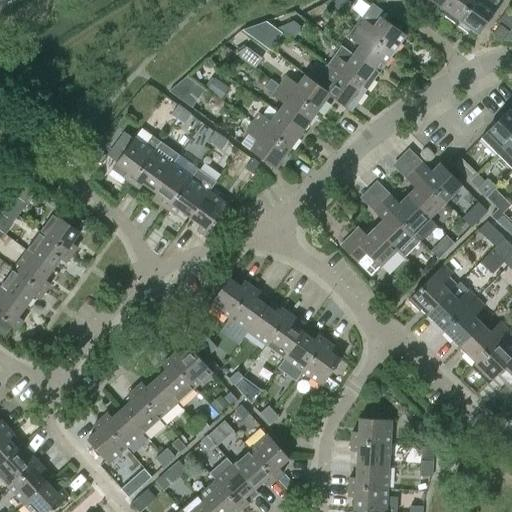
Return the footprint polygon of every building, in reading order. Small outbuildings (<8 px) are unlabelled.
[(447,0),(442,8),(441,7),(438,11),(457,25),(475,0),(447,0)] [(475,0),(457,25),(476,38),(503,0),(475,0)] [(362,19),(355,28),(392,54),(405,36),(380,18),(374,28),(362,19)] [(293,20),(277,28),(293,41),(303,28),(293,20)] [(500,25),(493,35),(502,42),(509,32),(500,25)] [(378,73),(392,54),(355,28),(349,38),(360,46),(354,55),(378,73)] [(365,92),(378,73),(354,55),(342,47),(329,65),(365,92)] [(247,48),(237,55),(256,69),(263,59),(247,48)] [(329,65),(315,84),(329,94),(329,95),(351,111),(365,92),(329,65)] [(280,86),(316,113),(329,95),(329,94),(315,84),(305,76),(298,85),(286,77),(280,86)] [(229,90),(223,86),(215,80),(207,90),(221,100),(229,90)] [(303,132),(316,113),(280,86),(271,80),(265,88),(274,95),(273,96),(284,104),(278,113),(278,114),(303,132)] [(177,120),(184,111),(178,106),(171,115),(177,120)] [(289,150),(303,132),(278,114),(278,113),(269,106),(262,116),(259,114),(252,123),(289,150)] [(498,155),(511,140),(511,113),(509,110),(481,138),(498,155)] [(184,111),(177,120),(184,125),(191,115),(184,111)] [(252,123),(246,133),(249,135),(241,145),(275,169),(289,150),(252,123)] [(112,170),(131,184),(161,143),(152,136),(152,137),(141,129),(112,170)] [(214,147),(221,137),(215,132),(208,142),(214,147)] [(221,137),(214,147),(221,152),(228,142),(221,137)] [(511,140),(498,155),(511,168),(511,140)] [(161,143),(131,184),(139,190),(143,184),(154,192),(173,166),(180,156),(161,143)] [(259,165),(240,151),(235,158),(247,166),(245,169),(252,174),(259,165)] [(454,165),(471,183),(478,176),(461,158),(454,165)] [(413,170),(445,202),(462,186),(440,164),(432,172),(421,162),(413,170)] [(160,205),(168,210),(191,179),(173,166),(154,192),(164,200),(160,205)] [(191,179),(168,210),(176,216),(180,211),(190,218),(209,193),(216,183),(198,169),(191,179)] [(415,189),(407,196),(429,218),(445,202),(413,170),(405,178),(415,189)] [(478,176),(471,183),(477,189),(484,182),(478,176)] [(399,205),(389,194),(384,190),(376,198),(381,203),(381,202),(419,241),(420,241),(423,239),(426,237),(429,235),(431,232),(433,229),(435,225),(429,219),(429,218),(407,196),(399,205)] [(228,206),(209,193),(190,218),(201,226),(197,231),(206,238),(228,206)] [(13,203),(8,210),(17,217),(25,207),(15,200),(13,203)] [(490,216),(496,222),(503,215),(508,209),(499,201),(494,206),(497,210),(490,216)] [(383,221),(375,229),(396,250),(396,251),(404,258),(420,242),(419,241),(381,202),(381,203),(372,211),(383,221)] [(480,204),(462,214),(467,224),(485,214),(480,204)] [(17,217),(8,210),(3,216),(13,223),(17,217)] [(54,214),(40,233),(72,256),(77,248),(72,244),(80,233),(54,214)] [(511,223),(503,215),(496,222),(511,237),(511,223)] [(486,241),(497,230),(487,221),(476,232),(486,241)] [(370,276),(380,267),(396,250),(375,229),(367,237),(359,229),(341,247),(370,276)] [(40,233),(27,252),(53,271),(60,260),(66,264),(72,256),(40,233)] [(491,251),(501,261),(511,250),(511,248),(503,239),(491,251)] [(27,252),(14,270),(45,292),(51,285),(45,281),(53,271),(27,252)] [(428,315),(450,293),(441,284),(451,274),(442,266),(408,301),(419,312),(422,309),(428,315)] [(14,270),(0,288),(26,307),(34,297),(39,301),(45,292),(14,270)] [(229,319),(252,288),(244,282),(240,287),(229,279),(210,305),(229,319)] [(26,307),(0,288),(0,335),(3,338),(12,326),(18,330),(24,322),(18,318),(26,307)] [(229,319),(248,332),(266,306),(256,299),(260,293),(252,288),(229,319)] [(428,315),(444,331),(476,299),(467,290),(457,300),(450,293),(428,315)] [(444,331),(460,347),(482,326),(473,317),(483,306),(476,299),(444,331)] [(248,332),(267,346),(290,315),(281,308),(277,314),(266,306),(248,332)] [(297,320),(290,315),(267,346),(285,359),(304,334),(293,326),(297,320)] [(489,333),(482,326),(460,347),(475,362),(477,363),(508,331),(500,322),(489,333)] [(511,389),(511,342),(511,334),(508,331),(477,363),(475,362),(471,367),(488,383),(497,374),(511,389)] [(314,341),(304,334),(285,359),(304,373),(327,342),(317,335),(314,341)] [(203,351),(212,343),(207,337),(198,345),(203,351)] [(334,347),(327,342),(304,373),(322,386),(341,361),(329,353),(334,347)] [(212,343),(203,351),(208,357),(217,349),(212,343)] [(169,359),(195,388),(212,373),(191,349),(181,358),(176,353),(169,359)] [(178,403),(195,388),(169,359),(161,366),(166,371),(156,379),(178,403)] [(234,386),(243,378),(238,372),(229,379),(234,386)] [(243,378),(234,386),(251,405),(261,392),(243,378)] [(160,418),(178,403),(156,379),(147,388),(142,383),(135,390),(160,418)] [(132,402),(122,410),(143,434),(160,418),(135,390),(127,397),(132,402)] [(224,399),(232,407),(238,402),(230,393),(224,399)] [(242,406),(236,412),(243,420),(250,415),(242,406)] [(265,421),(274,413),(268,407),(260,414),(265,421)] [(108,413),(101,420),(126,449),(143,434),(122,410),(113,418),(108,413)] [(274,413),(265,421),(270,426),(279,418),(274,413)] [(196,424),(203,432),(209,427),(202,418),(196,424)] [(352,432),(351,443),(390,444),(392,420),(360,418),(359,433),(352,432)] [(108,465),(126,449),(101,420),(93,426),(98,431),(87,441),(108,465)] [(411,430),(423,430),(423,422),(411,422),(411,430)] [(203,432),(196,424),(189,429),(197,438),(203,432)] [(0,466),(23,446),(14,436),(8,429),(0,435),(0,466)] [(208,436),(215,445),(221,440),(213,432),(208,436)] [(250,451),(275,480),(283,473),(278,468),(288,459),(268,435),(250,451)] [(215,445),(208,436),(201,442),(208,451),(215,445)] [(389,467),(390,444),(351,443),(351,452),(358,452),(357,466),(389,467)] [(38,463),(23,446),(0,466),(0,478),(9,489),(38,463)] [(161,454),(169,462),(175,457),(167,448),(161,454)] [(268,486),(275,480),(250,451),(233,466),(254,490),(264,481),(268,486)] [(169,462),(161,454),(155,459),(163,468),(169,462)] [(210,473),(216,481),(242,509),(258,495),(254,490),(233,466),(226,458),(210,473)] [(421,461),(421,470),(432,470),(433,462),(421,461)] [(173,467),(181,475),(187,471),(179,462),(173,467)] [(9,489),(25,506),(48,485),(39,475),(44,470),(38,463),(9,489)] [(388,490),(389,467),(357,466),(356,478),(349,477),(348,488),(388,490)] [(181,475),(173,467),(167,472),(175,481),(181,475)] [(133,479),(121,490),(128,499),(140,488),(133,479)] [(216,481),(199,496),(213,511),(229,511),(230,511),(238,511),(242,509),(216,481)] [(48,485),(25,506),(30,511),(52,511),(69,497),(62,489),(57,494),(48,485)] [(355,498),(354,511),(374,511),(396,511),(398,498),(387,498),(388,490),(348,488),(348,498),(355,498)] [(213,511),(199,496),(182,511),(183,511),(213,511)] [(132,503),(140,511),(146,507),(138,498),(132,503)]
